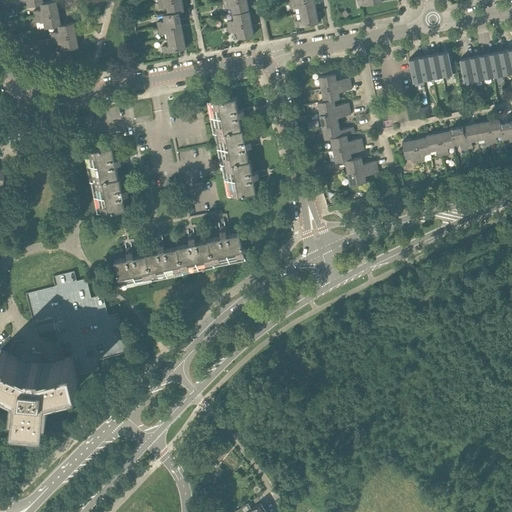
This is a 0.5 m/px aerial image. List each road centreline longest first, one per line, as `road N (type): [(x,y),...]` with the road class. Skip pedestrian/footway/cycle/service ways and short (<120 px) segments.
road 1 (residential): [(270,66),(254,60),(72,94)]
road 2 (tertiary): [(511,193),(403,220),(321,252)]
road 3 (tertiary): [(331,284),(511,200)]
road 4 (residential): [(321,252),(270,66)]
road 5 (tertiary): [(321,252),(248,296),(174,366)]
road 6 (tertiary): [(195,392),(264,329),(331,284)]
road 7 (residential): [(270,66),(288,53),(434,24)]
road 8 (residential): [(9,257),(66,244),(74,231),(72,140)]
road 9 (unclassified): [(281,511),(195,392)]
road 10 (tertiary): [(121,418),(27,511)]
